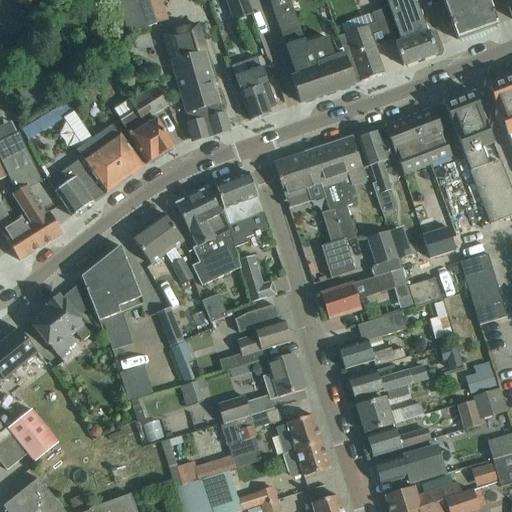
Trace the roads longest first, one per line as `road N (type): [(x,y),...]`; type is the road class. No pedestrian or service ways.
road 1 (residential): [(255,145),(365,511)]
road 2 (tertiary): [(255,145),(140,196),(0,302)]
road 3 (tertiary): [(511,46),(255,145)]
